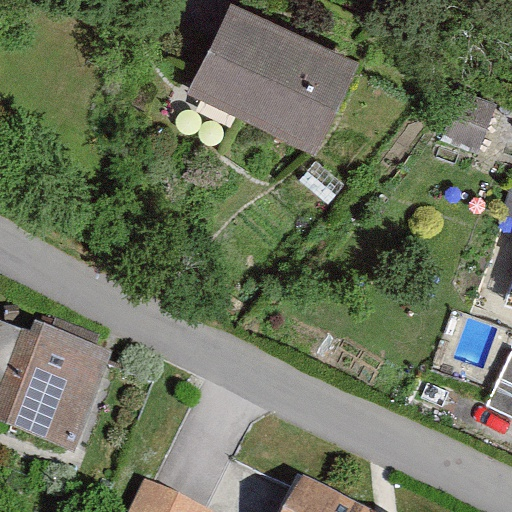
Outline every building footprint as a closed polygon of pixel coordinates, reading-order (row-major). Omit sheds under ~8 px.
[(361,62),(235,7),(195,96),(322,152),(361,62)] [(460,90),(442,138),(480,152),(498,104),(460,90)] [(0,439),(81,469),(120,363),(32,331),(0,416),(0,439)] [(511,352),(487,407),(511,418),(511,352)] [(216,511),(143,478),(127,511),(216,511)] [(362,511),(302,484),(289,511),(362,511)]
